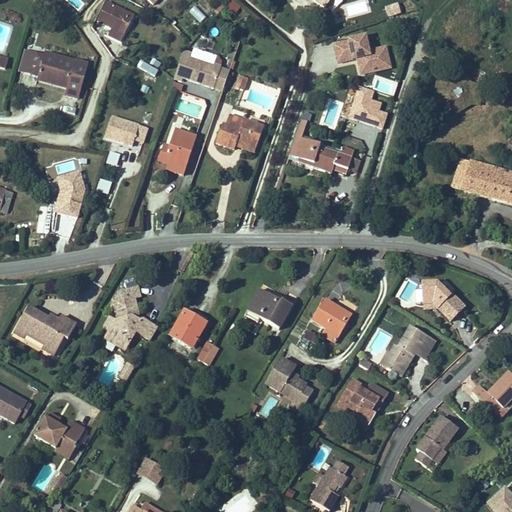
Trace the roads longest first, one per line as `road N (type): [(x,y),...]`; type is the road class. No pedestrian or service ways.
road 1 (tertiary): [(0,270),(166,247),(364,237),(418,244),(494,272)]
road 2 (unknown): [(250,0),(294,43),(298,66),(239,241)]
road 3 (residential): [(373,511),(406,431),(511,330)]
road 4 (track): [(364,237),(430,40)]
road 5 (unknown): [(106,254),(147,103)]
